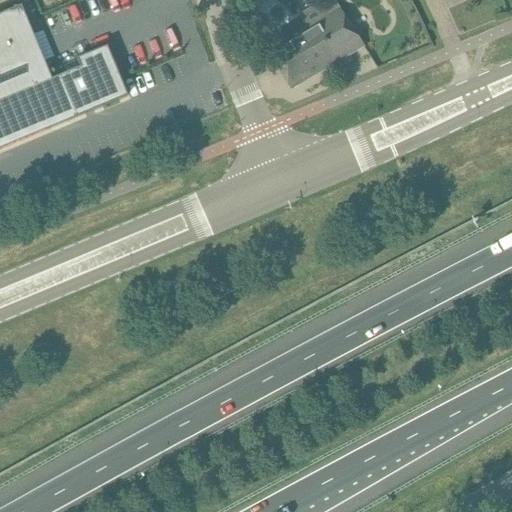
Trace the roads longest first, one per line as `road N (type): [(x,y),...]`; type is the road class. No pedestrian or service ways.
road 1 (motorway): [(511,251),(25,511)]
road 2 (tertiary): [(281,182),(0,299)]
road 3 (motorway): [(272,511),(511,384)]
road 4 (unknown): [(239,78),(0,194)]
road 5 (tertiary): [(281,182),(511,78)]
road 6 (residential): [(259,133),(211,0)]
